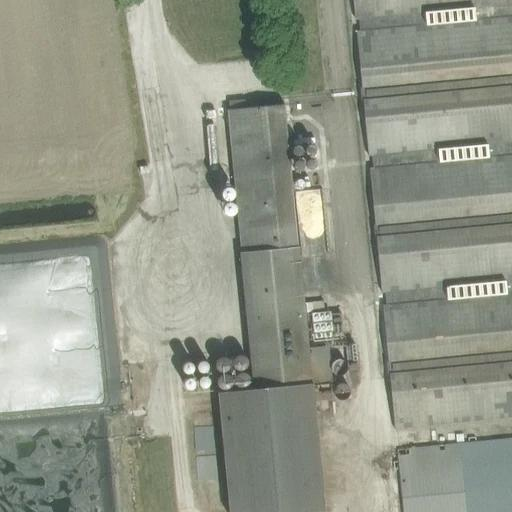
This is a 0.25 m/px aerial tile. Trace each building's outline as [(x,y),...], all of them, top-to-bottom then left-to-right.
[(511,0),(353,0),(356,20),(359,20),(360,29),(358,29),(369,154),(373,154),(374,168),(511,154),(511,0)] [(228,110),(255,388),(218,391),(229,511),(303,511),(324,510),(285,104),(228,110)] [(369,168),(382,293),(511,280),(511,154),(374,168),(369,168)] [(511,418),(511,280),(382,293),(395,430),(511,418)] [(399,511),(462,511),(459,443),(395,446),(399,511)]
